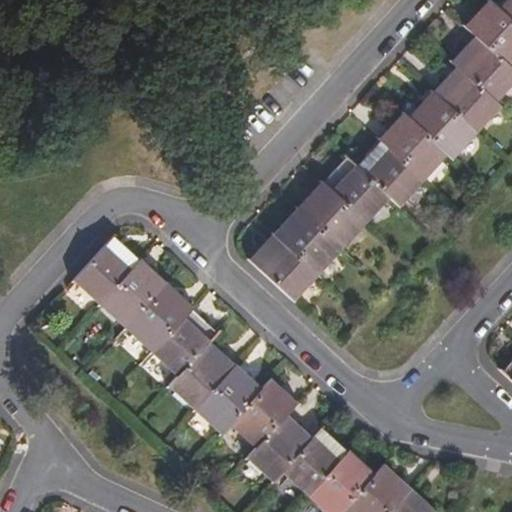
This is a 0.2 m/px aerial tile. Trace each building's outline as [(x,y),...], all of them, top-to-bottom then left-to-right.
[(511,0),(498,16),(511,28),(511,0)] [(473,43),(504,71),(511,61),(511,28),(498,16),(488,8),(464,35),(473,43)] [(449,69),(457,77),(489,105),(511,79),(511,77),(504,71),(473,43),(449,69)] [(409,130),(440,158),(448,164),(496,111),(489,105),(457,77),(409,130)] [(401,122),(353,175),(383,202),(393,210),(440,158),(409,130),(401,122)] [(383,202),(353,175),(344,167),(251,269),(289,304),(383,202)] [(164,376),(192,347),(201,338),(99,243),(63,281),(164,376)] [(243,395),(192,347),(164,376),(156,385),(207,433),(217,423),(243,395)] [(511,389),(511,364),(499,379),(511,389)] [(243,395),(217,423),(244,449),(271,420),(281,410),(253,384),(243,395)] [(298,445),(271,420),(244,449),(235,458),(262,483),(272,473),(298,445)] [(298,445),(272,473),(313,511),(330,511),(333,510),(360,481),(309,434),(298,445)] [(411,511),(369,472),(360,481),(333,510),(334,511),(411,511)]
